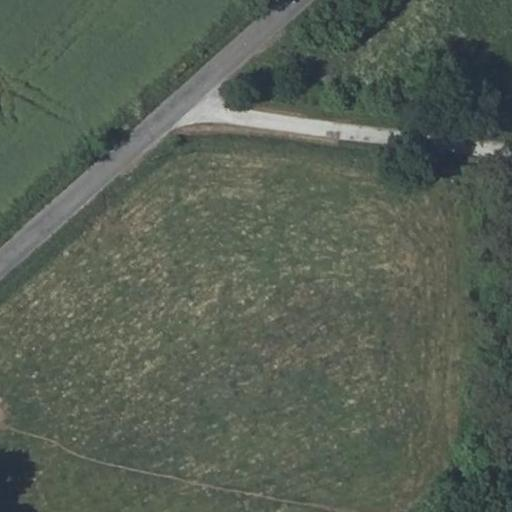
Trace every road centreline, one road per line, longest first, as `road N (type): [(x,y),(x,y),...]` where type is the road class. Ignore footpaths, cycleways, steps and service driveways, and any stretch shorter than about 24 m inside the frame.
road 1 (tertiary): [(0,269),(296,0)]
road 2 (track): [(511,150),(180,104)]
